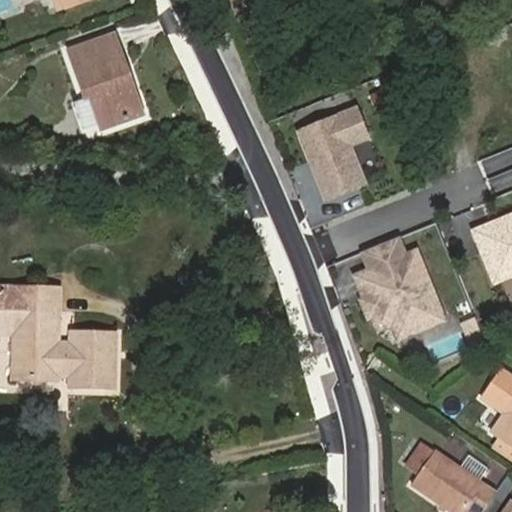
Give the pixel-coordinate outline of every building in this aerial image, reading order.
[(62,0),(66,10),(93,0),(62,0)] [(128,87),(110,38),(69,53),(86,100),(91,98),(101,129),(143,114),(133,85),(128,87)] [(358,107),(294,131),(323,206),(370,188),(355,148),(372,141),(358,107)] [(511,216),(471,233),(489,280),(511,270),(511,216)] [(360,255),(367,271),(353,277),(382,348),(446,323),(417,251),(407,255),(400,239),(360,255)] [(14,380),(56,381),(56,374),(71,375),(71,388),(113,389),(115,336),(73,333),(73,346),(57,345),(58,292),(0,290),(0,333),(16,334),(14,380)] [(511,446),(511,374),(502,368),(481,397),(505,414),(492,433),(511,446)] [(418,475),(433,453),(421,444),(406,466),(418,475)] [(411,485),(450,511),(483,511),(496,493),(476,480),(458,467),(434,451),(433,453),(418,475),(411,485)] [(466,455),(458,467),(476,480),(485,467),(466,455)] [(511,511),(511,503),(503,511),(511,511)]
